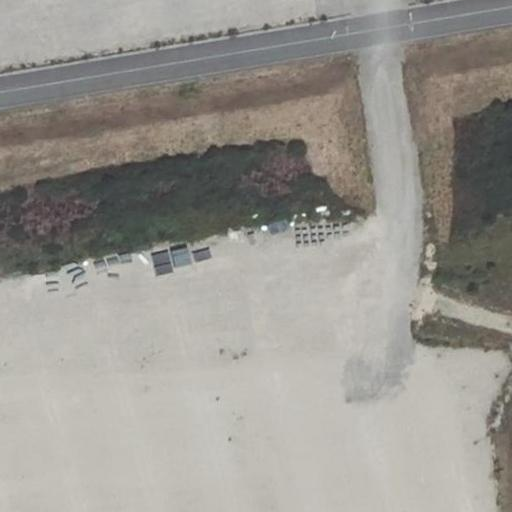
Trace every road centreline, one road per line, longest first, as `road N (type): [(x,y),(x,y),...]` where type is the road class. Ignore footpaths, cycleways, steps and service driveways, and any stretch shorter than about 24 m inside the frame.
road 1 (track): [(511,241),(0,308)]
road 2 (track): [(511,323),(340,295),(0,313)]
road 3 (unknown): [(0,382),(38,395),(67,434),(87,511)]
road 4 (unknown): [(300,356),(333,511)]
road 5 (unknown): [(219,367),(249,511)]
road 6 (unknown): [(151,375),(181,511)]
